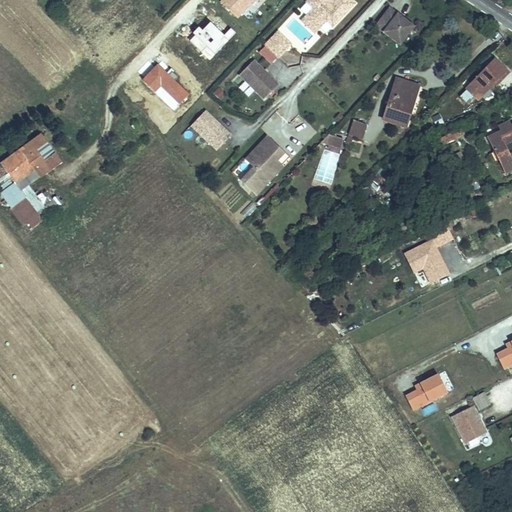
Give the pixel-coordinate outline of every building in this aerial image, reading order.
[(333,27),(355,3),(350,0),(333,0),(332,2),(330,4),(328,1),(328,0),(308,0),(307,2),(313,9),(307,16),(306,16),(319,28),(320,28),(326,21),(333,27)] [(307,16),(313,9),(307,2),(300,9),(307,16)] [(415,26),(404,19),(403,21),(396,16),(398,13),(390,7),(375,26),(390,38),(394,34),(403,41),(415,26)] [(319,28),(306,16),(302,21),(315,33),(319,28)] [(326,34),(333,27),(326,21),(320,28),(326,34)] [(286,49),(279,43),(284,38),(278,32),(266,45),(278,57),(286,49)] [(403,41),(394,34),(390,38),(400,45),(403,41)] [(291,44),(284,38),(279,43),(286,49),(291,44)] [(276,58),(272,53),(267,58),(272,63),(276,58)] [(500,81),(508,73),(495,60),(467,88),(478,99),(495,82),(498,79),(500,81)] [(264,99),(278,85),(254,61),(239,75),(264,99)] [(410,113),(416,95),(401,90),(404,81),(396,79),(383,120),(406,127),(409,117),(407,116),(408,112),(410,113)] [(416,95),(419,86),(404,81),(401,90),(416,95)] [(231,136),(205,111),(191,126),(217,150),(231,136)] [(338,122),(343,117),(340,114),(335,119),(338,122)] [(362,139),(367,125),(354,120),(346,144),(351,146),(354,136),(362,139)] [(511,125),(511,126),(509,122),(499,126),(501,131),(488,138),(495,151),(500,149),(504,157),(499,160),(506,173),(511,169),(511,125)] [(443,145),(464,135),(461,128),(440,139),(443,145)] [(341,148),(343,139),(334,136),(329,134),(322,142),(341,148)] [(61,162),(41,135),(0,164),(0,191),(1,193),(0,193),(0,202),(1,204),(6,200),(20,190),(27,184),(39,176),(40,177),(61,162)] [(269,170),(285,153),(267,136),(245,159),(253,167),(241,181),(256,196),(276,176),(269,170)] [(504,157),(500,149),(495,151),(493,152),(497,161),(499,160),(504,157)] [(276,176),(283,167),(277,161),(269,170),(276,176)] [(393,173),(400,166),(393,161),(387,168),(393,173)] [(473,189),(476,189),(478,188),(480,187),(481,186),(481,183),(481,180),(480,179),(478,178),(475,177),(474,177),(471,179),(470,181),(469,184),(470,186),(472,188),(473,189)] [(37,198),(27,184),(20,190),(25,198),(37,214),(44,208),(36,198),(37,198)] [(6,200),(12,207),(25,198),(20,190),(6,200)] [(32,227),(64,202),(63,200),(61,202),(57,196),(53,199),(46,191),(36,198),(44,208),(37,214),(25,198),(12,207),(10,209),(23,225),(28,221),(32,227)] [(250,201),(240,213),(246,219),(257,208),(250,201)] [(511,213),(511,207),(510,204),(497,210),(501,219),(511,213)] [(480,214),(477,208),(471,212),(473,217),(480,214)] [(398,239),(412,233),(408,225),(395,231),(398,239)] [(398,239),(395,231),(385,236),(388,243),(398,239)] [(421,269),(429,284),(450,273),(432,238),(402,253),(413,274),(421,269)] [(315,275),(306,266),(300,272),(309,281),(315,275)] [(390,301),(392,308),(405,305),(403,298),(390,301)] [(511,340),(494,348),(503,368),(511,363),(511,340)] [(413,410),(449,392),(439,372),(403,391),(413,410)] [(490,405),(484,392),(473,398),(479,411),(490,405)] [(486,432),(473,407),(452,418),(465,443),(486,432)]
